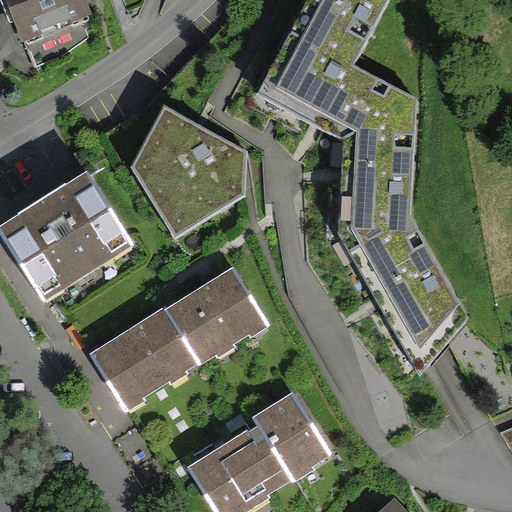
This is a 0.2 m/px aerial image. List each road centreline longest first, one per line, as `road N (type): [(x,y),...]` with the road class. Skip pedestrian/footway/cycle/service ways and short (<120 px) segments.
road 1 (residential): [(511,495),(411,469),(340,401),(311,342),(290,217)]
road 2 (residential): [(0,135),(191,0)]
